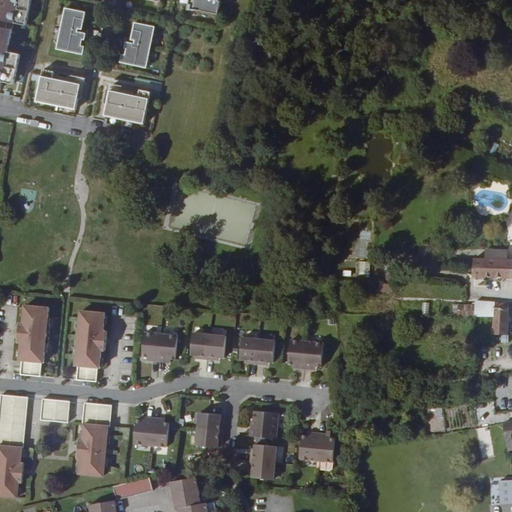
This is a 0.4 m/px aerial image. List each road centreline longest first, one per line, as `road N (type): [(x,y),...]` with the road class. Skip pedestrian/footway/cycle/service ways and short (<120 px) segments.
road 1 (residential): [(0,385),(135,398),(184,383),(235,388)]
road 2 (track): [(490,390),(370,391),(322,404)]
road 3 (residential): [(0,112),(148,143)]
